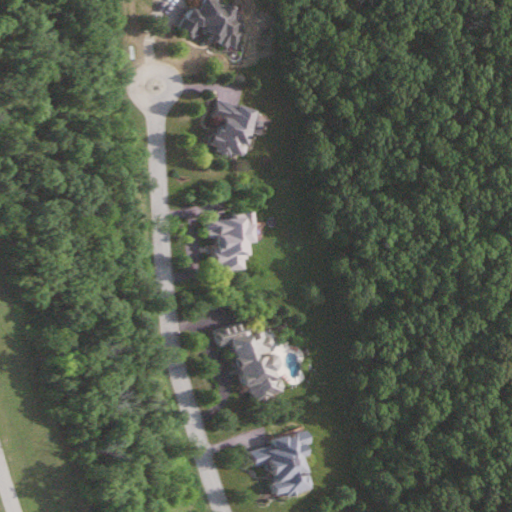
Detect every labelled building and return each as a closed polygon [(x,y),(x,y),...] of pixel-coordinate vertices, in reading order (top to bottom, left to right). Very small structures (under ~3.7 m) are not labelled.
[(184,4),(174,26),(228,50),(244,13),(214,0),(194,0),(191,7),(184,4)] [(207,118),(212,120),(206,147),(239,154),(249,108),(211,100),(207,118)] [(246,213),(206,215),(209,270),(249,267),(246,213)] [(212,329),(216,347),(230,343),(244,401),(276,393),(260,328),(243,332),(240,322),(212,329)] [(250,442),(253,466),(268,464),(273,495),(309,490),(300,434),(250,442)]
